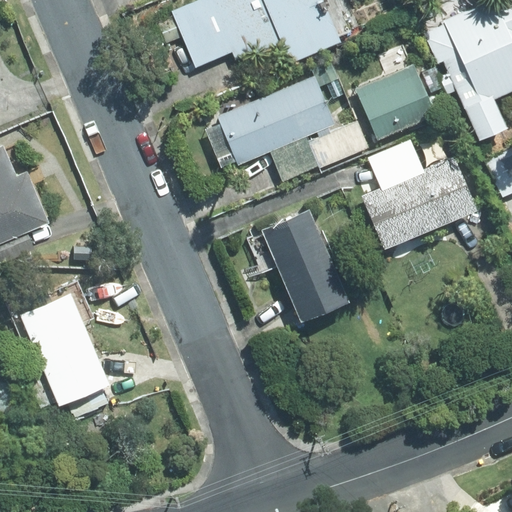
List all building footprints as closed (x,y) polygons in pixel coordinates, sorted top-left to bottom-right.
[(192,0),(172,9),(196,65),(232,49),(239,64),(284,45),(290,59),(342,37),(326,0),(192,0)] [(445,57),(480,135),(508,122),(496,95),(511,87),(511,0),(482,0),(444,18),(446,22),(424,32),(437,60),(445,57)] [(416,62),(358,86),(379,136),(437,112),(416,62)] [(317,74),(220,114),(240,161),(272,148),(285,179),(371,143),(360,118),(339,127),(317,74)] [(383,185),(364,193),(386,244),(480,205),(458,153),(424,168),(411,137),(370,154),(383,185)] [(4,142),(0,143),(0,238),(50,218),(28,167),(17,172),(4,142)] [(511,147),(487,159),(503,193),(511,188),(511,147)] [(312,206),(264,226),(302,315),(349,295),(312,206)] [(73,289),(21,311),(59,400),(111,378),(73,289)] [(15,384),(0,380),(0,410),(8,412),(15,384)]
